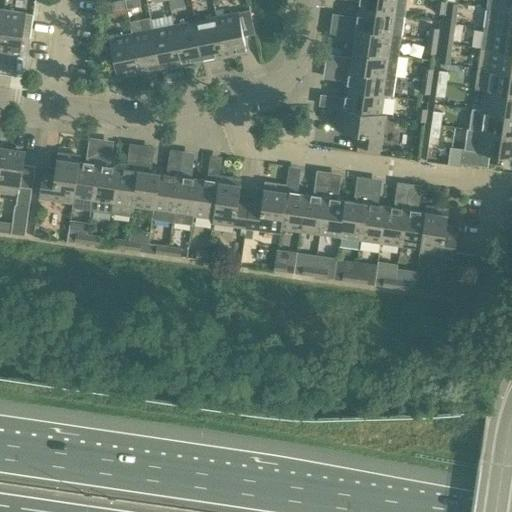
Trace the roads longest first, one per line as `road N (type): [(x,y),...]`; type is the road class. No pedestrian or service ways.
road 1 (motorway): [(370,511),(0,454)]
road 2 (residential): [(227,98),(249,142),(273,151),(511,188)]
road 3 (residential): [(227,98),(144,116),(53,109)]
road 4 (residential): [(311,0),(306,53),(295,76),(276,89),(227,98)]
